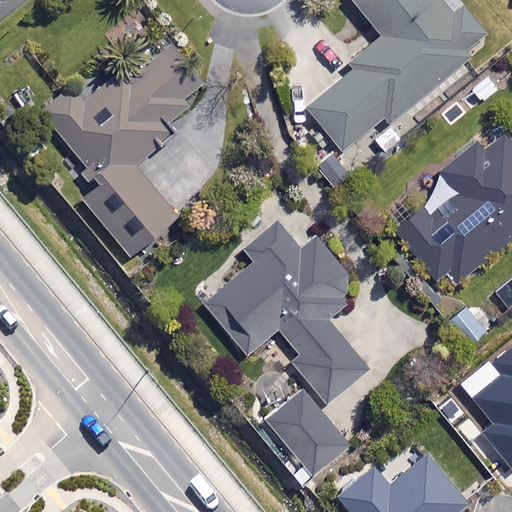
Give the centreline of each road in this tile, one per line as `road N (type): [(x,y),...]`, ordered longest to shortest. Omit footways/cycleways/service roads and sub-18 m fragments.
road 1 (tertiary): [(100,405),(0,283)]
road 2 (tertiary): [(189,511),(100,405)]
road 3 (residential): [(100,405),(0,490)]
